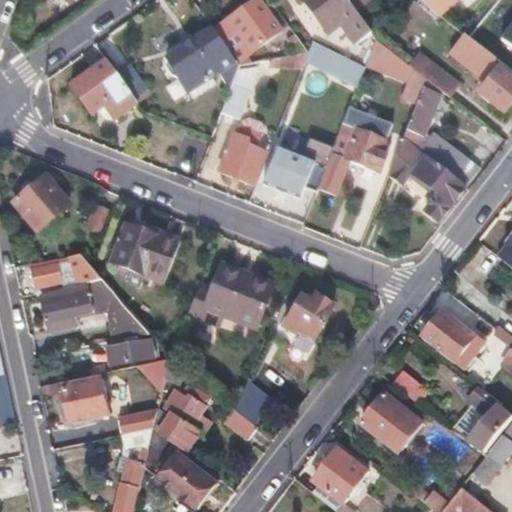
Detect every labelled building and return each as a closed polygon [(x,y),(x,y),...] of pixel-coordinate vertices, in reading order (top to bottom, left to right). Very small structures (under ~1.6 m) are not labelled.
[(233,26),(225,32),(231,41),(228,43),(243,63),(266,45),(262,40),(256,31),(273,19),(260,0),(230,22),(233,26)] [(302,0),(327,34),(332,30),(328,24),(336,18),(329,10),(343,0),(302,0)] [(332,30),(340,25),(356,47),(371,36),(355,14),(345,0),(343,0),(329,10),(336,18),(328,24),(332,30)] [(426,0),(423,2),(440,16),(457,0),(426,0)] [(279,28),(273,19),(256,31),(262,40),(279,28)] [(241,66),(215,30),(175,59),(171,68),(178,78),(188,79),(198,93),(200,91),(220,77),(228,72),(235,83),(241,66)] [(470,38),(471,39),(487,52),(493,43),(476,30),(470,38)] [(470,38),(460,31),(452,44),(462,51),(471,39),(470,38)] [(476,71),(491,83),(481,96),(506,116),(511,108),(511,78),(495,65),(498,61),(487,52),(471,39),(462,51),(480,65),(476,71)] [(309,54),(308,56),(361,87),(367,70),(314,42),(309,54)] [(293,46),(277,49),(279,60),(294,57),(293,46)] [(279,60),(272,61),(271,66),(276,68),(303,70),(308,56),(309,54),(294,57),(279,60)] [(415,73),(396,58),(390,68),(408,82),(415,73)] [(132,61),(117,72),(140,104),(155,93),(132,61)] [(117,72),(110,63),(74,87),(95,115),(106,107),(118,121),(140,104),(117,72)] [(425,80),(426,81),(441,92),(450,99),(460,86),(434,67),(425,80)] [(223,83),(220,77),(200,91),(203,96),(223,83)] [(426,81),(424,87),(440,96),(441,92),(426,81)] [(251,95),(233,87),(222,115),(240,123),(251,95)] [(424,87),(419,100),(408,127),(407,130),(423,138),(440,96),(424,87)] [(419,100),(407,94),(396,121),(408,127),(419,100)] [(263,138),(238,128),(220,174),(253,187),(266,154),(257,151),(263,138)] [(357,132),(347,128),(335,156),(346,161),(357,132)] [(407,130),(404,138),(418,150),(421,142),(423,138),(407,130)] [(386,144),(357,132),(346,161),(351,163),(375,173),(377,167),(381,169),(388,152),(384,151),(386,144)] [(418,150),(404,138),(390,173),(404,184),(413,173),(438,195),(425,211),(437,221),(464,186),(418,150)] [(421,142),(418,150),(464,186),(474,173),(431,139),(426,146),(421,142)] [(333,155),(309,146),(302,160),(315,165),(327,170),(333,155)] [(302,160),(279,151),(265,186),(300,200),(304,192),(315,165),(302,160)] [(346,161),(335,156),(321,190),(337,196),(351,163),(346,161)] [(327,170),(315,165),(304,192),(316,197),(327,170)] [(51,174),(47,177),(56,188),(64,181),(61,177),(58,175),(55,174),(51,174)] [(47,177),(14,203),(38,232),(72,205),(56,188),(47,177)] [(106,215),(97,210),(89,229),(98,233),(106,215)] [(161,237),(128,223),(113,261),(165,283),(183,240),(163,231),(161,237)] [(511,232),(496,253),(511,265),(511,232)] [(84,255),(73,257),(79,285),(104,278),(94,266),(84,255)] [(63,265),(36,271),(41,295),(46,293),(55,291),(53,285),(67,282),(63,265)] [(213,286),(202,282),(189,316),(219,328),(225,313),(253,325),(268,288),(266,282),(251,277),(221,265),(213,286)] [(55,291),(46,293),(57,332),(84,325),(81,314),(98,309),(98,308),(112,303),(122,335),(145,326),(104,278),(79,285),(55,291)] [(266,282),(268,288),(253,325),(256,327),(273,285),(266,282)] [(299,301),(288,319),(283,329),(282,330),(295,338),(296,335),(311,344),(331,308),(313,299),(309,306),(299,301)] [(429,336),(428,337),(460,362),(468,350),(476,356),(486,343),(447,313),(439,323),(429,336)] [(288,319),(282,316),(277,326),(283,329),(288,319)] [(439,323),(433,323),(428,329),(429,336),(439,323)] [(153,341),(113,348),(117,364),(156,357),(153,341)] [(511,352),(503,365),(511,371),(511,352)] [(187,373),(175,366),(168,379),(180,387),(187,373)] [(405,370),(394,383),(419,403),(429,390),(405,370)] [(0,375),(0,424),(16,422),(6,374),(0,375)] [(104,378),(67,387),(75,423),(112,415),(104,378)] [(273,400),(249,381),(238,410),(256,425),(273,400)] [(199,391),(195,397),(208,406),(212,399),(199,391)] [(168,410),(175,414),(194,427),(195,426),(202,415),(208,406),(195,397),(193,397),(191,401),(178,393),(168,410)] [(386,393),(363,423),(400,453),(424,422),(386,393)] [(511,418),(511,415),(499,404),(471,440),(486,451),(511,418)] [(161,405),(159,413),(155,430),(162,434),(175,414),(168,410),(161,405)] [(238,410),(233,407),(224,420),(249,438),(258,426),(256,425),(238,410)] [(159,413),(123,421),(127,436),(155,430),(159,413)] [(194,427),(175,414),(162,434),(190,452),(203,431),(195,426),(194,427)] [(210,420),(202,415),(195,426),(203,431),(210,420)] [(511,422),(503,434),(511,440),(511,422)] [(155,430),(127,436),(128,462),(140,464),(143,449),(150,450),(155,430)] [(166,439),(155,430),(150,450),(149,455),(161,460),(166,439)] [(511,451),(511,440),(503,434),(488,453),(503,464),(511,451)] [(150,450),(143,449),(140,464),(147,466),(149,455),(150,450)] [(370,472),(340,449),(316,479),(346,504),(370,472)] [(488,453),(487,455),(462,487),(477,499),(503,464),(488,453)] [(218,483),(181,456),(163,480),(199,509),(218,483)] [(140,464),(128,462),(116,511),(135,511),(147,466),(140,464)] [(417,487),(412,493),(436,511),(442,511),(449,503),(434,492),(431,496),(417,487)] [(494,511),(477,499),(462,487),(449,503),(442,511),(494,511)] [(436,511),(412,493),(408,499),(424,511),(436,511)]
